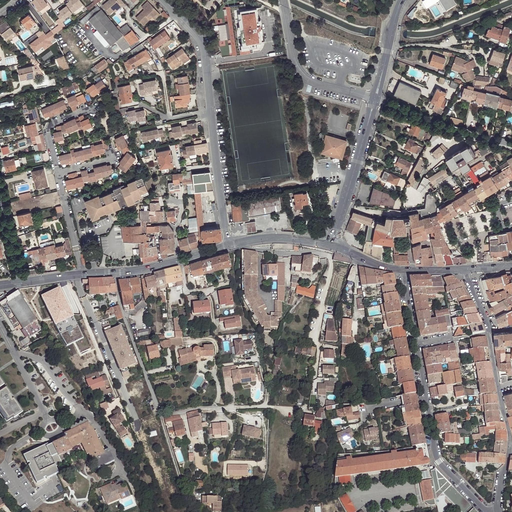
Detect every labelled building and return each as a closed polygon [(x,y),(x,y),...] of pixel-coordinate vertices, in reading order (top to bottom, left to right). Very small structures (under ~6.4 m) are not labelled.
[(43,0),(34,0),(33,1),(42,13),(49,8),(43,0)] [(66,4),(67,6),(72,13),(83,4),(80,0),(69,0),(70,1),(66,4)] [(101,0),(95,0),(93,1),(94,2),(86,8),(88,10),(96,4),(101,0)] [(125,4),(121,0),(110,0),(103,6),(111,15),(114,12),(121,6),(122,7),(125,4)] [(451,0),(440,0),(446,10),(456,4),(453,0),(452,0),(451,0)] [(153,18),(159,13),(148,2),(142,8),(144,11),(136,18),(144,26),(149,21),(148,19),(151,16),(152,17),(153,18)] [(245,9),(244,3),(225,6),(228,22),(225,23),(228,39),(231,38),(233,54),(253,51),(252,46),(256,45),(255,42),(257,41),(262,41),(260,33),(259,28),(261,28),(260,23),(259,24),(258,19),(257,11),(256,7),(245,9)] [(58,16),(60,18),(61,21),(72,13),(67,6),(59,11),(61,14),(58,16)] [(90,19),(99,12),(97,8),(80,20),(83,24),(90,19)] [(117,28),(102,9),(99,12),(90,19),(93,22),(94,23),(112,45),(116,42),(123,36),(117,28)] [(24,23),(22,24),(25,28),(27,27),(29,29),(33,26),(34,27),(37,25),(29,15),(22,20),(24,23)] [(57,20),(63,28),(66,26),(64,24),(61,21),(60,18),(57,20)] [(7,21),(0,26),(0,30),(6,39),(10,36),(13,33),(15,36),(17,35),(7,21)] [(500,39),(499,42),(506,44),(511,28),(508,27),(496,23),(495,27),(492,26),(491,30),(488,29),(486,36),(489,37),(490,36),(500,39)] [(131,46),(141,40),(127,25),(121,29),(118,26),(117,28),(123,36),(131,46)] [(176,30),(173,26),(167,30),(170,35),(176,30)] [(39,37),(30,44),(35,52),(43,46),(42,45),(45,43),(48,47),(52,44),(50,41),(55,37),(54,35),(51,31),(46,35),(45,33),(41,36),(41,37),(39,38),(39,37)] [(153,40),(150,42),(155,49),(159,46),(162,44),(170,38),(165,31),(153,40)] [(131,46),(123,36),(116,42),(124,51),(131,46)] [(143,43),(134,49),(131,51),(133,54),(137,52),(137,53),(145,48),(143,43)] [(181,61),(182,62),(188,57),(182,48),(165,60),(171,68),(175,66),(176,68),(181,65),(179,62),(181,61)] [(151,56),(147,50),(135,56),(140,64),(147,59),(151,57),(151,56)] [(502,63),(505,54),(503,53),(493,50),(489,63),(502,67),(503,63),(502,63)] [(433,54),(429,63),(433,64),(432,65),(441,69),(445,58),(433,54)] [(57,58),(60,65),(62,64),(64,69),(67,69),(70,68),(65,58),(64,55),(61,57),(58,58),(57,58)] [(140,64),(135,56),(125,63),(125,64),(129,69),(129,70),(134,68),(140,64)] [(468,76),(470,80),(476,77),(471,68),(476,65),(473,59),(468,61),(463,63),(462,63),(463,59),(455,57),(452,66),(459,69),(458,71),(461,72),(464,70),(465,72),(463,73),(465,78),(466,77),(468,76)] [(111,67),(114,64),(109,60),(106,61),(105,60),(95,66),(99,73),(109,66),(110,67),(110,66),(111,67)] [(33,66),(35,76),(43,72),(43,71),(45,70),(43,68),(42,68),(40,65),(35,68),(35,65),(33,66)] [(20,82),(36,78),(35,76),(33,66),(19,69),(20,74),(18,74),(20,82)] [(187,83),(189,82),(188,75),(178,77),(179,83),(180,88),(181,95),(176,96),(177,107),(184,106),(184,103),(188,102),(191,102),(190,98),(192,98),(190,89),(189,89),(187,83)] [(475,85),(477,85),(479,85),(486,85),(489,84),(490,77),(476,76),(476,81),(476,83),(474,83),(474,84),(475,85)] [(145,91),(150,90),(158,89),(156,79),(143,82),(144,84),(139,85),(141,94),(146,93),(145,91)] [(107,88),(102,80),(95,85),(94,84),(87,89),(92,96),(100,92),(100,93),(107,88)] [(451,80),(449,86),(456,89),(459,83),(451,80)] [(65,94),(80,87),(78,82),(72,83),(72,84),(63,88),(65,94)] [(421,91),(400,82),(394,95),(403,99),(402,101),(406,103),(407,101),(412,103),(410,106),(414,108),(421,91)] [(499,97),(501,92),(502,89),(495,86),(495,89),(494,90),(499,91),(497,96),(499,97)] [(462,97),(471,100),(473,90),(466,88),(464,87),(464,88),(463,92),(462,97)] [(446,93),(437,88),(430,102),(434,104),(431,110),(440,114),(446,102),(447,100),(443,98),(446,93)] [(122,102),(133,101),(131,94),(133,94),(132,90),(121,92),(121,96),(120,96),(122,102)] [(471,100),(483,103),(486,93),(484,93),(478,91),(473,90),(471,100)] [(483,103),(497,106),(499,97),(497,96),(486,93),(483,103)] [(87,101),(83,94),(76,97),(79,103),(80,104),(87,101)] [(75,95),(67,98),(73,112),(77,110),(77,108),(75,105),(76,105),(79,103),(76,97),(75,95)] [(509,110),(511,100),(507,99),(503,98),(499,97),(497,106),(509,110)] [(60,112),(63,110),(68,108),(64,100),(42,109),(45,118),(50,116),(49,116),(53,115),(53,116),(60,113),(60,112)] [(24,109),(23,110),(24,114),(28,113),(30,123),(31,122),(36,121),(39,120),(36,107),(31,108),(24,109)] [(120,109),(120,110),(121,113),(127,112),(129,121),(137,119),(138,121),(147,119),(145,110),(141,111),(140,108),(129,110),(128,107),(120,109)] [(70,121),(74,131),(79,129),(79,130),(83,128),(84,130),(93,127),(89,118),(85,120),(84,117),(83,115),(79,117),(79,118),(80,121),(77,122),(76,119),(75,118),(70,121)] [(462,126),(463,120),(451,116),(449,122),(462,126)] [(58,132),(54,133),(56,142),(64,140),(62,134),(68,133),(74,131),(70,121),(64,123),(64,124),(57,127),(57,128),(58,132)] [(198,132),(196,123),(187,124),(188,127),(181,128),(180,125),(172,127),(172,131),(173,137),(182,135),(182,133),(186,133),(189,132),(189,134),(198,132)] [(30,137),(37,135),(35,124),(24,127),(27,138),(30,137)] [(413,124),(411,128),(409,131),(422,138),(423,135),(425,132),(426,130),(413,124)] [(158,135),(159,136),(164,135),(163,129),(157,130),(157,129),(141,132),(143,140),(147,139),(155,137),(155,136),(158,135)] [(452,135),(439,131),(438,135),(438,137),(451,140),(452,135)] [(337,153),(338,155),(339,155),(340,154),(341,154),(342,153),(343,148),(344,148),(346,142),(344,141),(344,140),(343,139),(342,139),(341,139),(340,139),(340,140),(339,140),(340,137),(332,135),(332,137),(323,135),(323,133),(320,132),(317,144),(323,145),(321,153),(327,154),(330,154),(330,155),(334,154),(337,153)] [(45,146),(42,134),(37,135),(30,137),(33,145),(37,144),(38,148),(45,146)] [(122,157),(131,164),(135,159),(127,152),(129,150),(123,135),(114,138),(116,142),(118,146),(117,147),(118,150),(121,148),(124,155),(122,157)] [(409,138),(406,143),(404,148),(414,152),(417,153),(418,151),(420,147),(417,145),(414,143),(415,141),(409,138)] [(106,139),(104,139),(102,140),(103,143),(95,146),(95,145),(90,146),(91,147),(83,150),(85,159),(89,157),(97,155),(97,154),(101,153),(105,152),(104,150),(108,149),(106,139)] [(196,153),(208,151),(207,143),(201,144),(200,140),(194,141),(195,145),(196,153)] [(479,149),(475,152),(478,158),(483,155),(496,147),(488,145),(484,144),(479,149)] [(190,153),(196,153),(195,145),(187,146),(187,149),(183,150),(184,158),(188,157),(187,154),(190,153)] [(476,155),(474,152),(470,146),(468,148),(467,146),(460,151),(460,150),(453,155),(446,160),(453,170),(458,167),(459,169),(461,168),(468,164),(467,162),(469,160),(472,159),(474,157),(473,156),(476,155)] [(9,147),(2,148),(3,155),(10,153),(9,147)] [(431,154),(436,160),(444,153),(439,147),(431,154)] [(330,154),(327,154),(335,156),(335,158),(338,157),(342,158),(344,148),(343,148),(342,153),(341,154),(340,154),(339,155),(338,155),(337,153),(334,154),(330,155),(330,154)] [(161,168),(162,168),(169,166),(174,165),(174,163),(173,160),(172,160),(171,154),(172,154),(171,149),(158,151),(159,158),(161,168)] [(71,153),(59,156),(62,165),(66,164),(70,163),(70,164),(78,162),(77,161),(82,159),(85,159),(83,150),(74,152),(74,150),(70,151),(71,153)] [(120,163),(118,167),(125,172),(131,164),(122,157),(119,162),(120,163)] [(404,168),(401,174),(406,177),(412,164),(407,161),(399,157),(396,165),(404,168)] [(409,182),(413,184),(417,177),(416,176),(416,175),(417,174),(419,174),(423,166),(420,165),(419,165),(422,160),(419,158),(417,162),(416,163),(411,172),(408,177),(406,182),(407,183),(408,182),(409,182)] [(14,159),(5,161),(7,172),(17,170),(14,159)] [(511,168),(507,161),(500,165),(503,170),(509,180),(511,176),(511,168)] [(481,162),(471,168),(481,183),(488,194),(498,188),(492,177),(489,173),(488,171),(480,176),(477,171),(485,167),(481,162)] [(100,166),(103,177),(110,175),(109,173),(113,172),(112,169),(110,165),(107,165),(107,164),(100,166)] [(470,166),(468,164),(461,168),(462,171),(463,173),(471,168),(470,166)] [(82,172),(82,176),(84,182),(90,180),(90,181),(97,180),(97,178),(103,177),(100,166),(94,168),(94,169),(95,171),(88,173),(87,170),(87,169),(81,171),(82,172)] [(447,176),(449,175),(445,168),(429,178),(433,185),(434,184),(442,179),(447,176)] [(481,183),(471,168),(463,173),(466,177),(470,175),(473,179),(469,181),(471,183),(474,188),(481,183)] [(44,169),(32,172),(34,180),(37,180),(38,182),(37,182),(38,184),(39,189),(48,187),(44,169)] [(193,178),(193,173),(193,170),(183,172),(184,179),(193,178)] [(499,173),(505,184),(509,180),(503,170),(499,173)] [(214,189),(211,171),(193,173),(193,178),(194,183),(195,192),(200,191),(214,189)] [(387,181),(387,180),(390,174),(385,171),(381,179),(387,181)] [(68,190),(85,185),(84,182),(82,176),(78,177),(77,173),(77,172),(68,174),(69,175),(69,179),(65,180),(66,182),(68,190)] [(183,172),(173,173),(174,182),(169,182),(170,189),(181,188),(180,179),(184,179),(183,172)] [(390,174),(387,180),(397,185),(397,184),(400,186),(403,179),(400,178),(400,177),(391,173),(390,174)] [(492,177),(498,188),(505,184),(499,173),(495,175),(492,177)] [(148,191),(142,177),(128,183),(129,185),(122,188),(121,186),(113,189),(114,191),(100,197),(99,195),(92,198),(93,200),(86,203),(92,218),(99,214),(98,213),(105,210),(106,211),(121,205),(121,204),(127,201),(128,203),(135,200),(134,197),(141,194),(148,191)] [(470,190),(468,192),(474,202),(481,199),(474,188),(471,183),(466,186),(470,190)] [(474,188),(481,199),(488,194),(481,183),(477,186),(474,188)] [(380,190),(371,186),(369,202),(380,203),(382,203),(382,204),(394,205),(394,196),(383,191),(380,190)] [(426,207),(408,210),(409,215),(397,217),(397,218),(393,218),(393,217),(389,217),(389,218),(387,217),(386,223),(369,217),(369,218),(353,212),(351,217),(352,218),(362,222),(364,223),(368,224),(393,233),(393,236),(397,236),(402,236),(402,238),(406,238),(406,233),(406,223),(410,222),(419,219),(419,213),(426,213),(428,212),(430,212),(431,216),(438,215),(438,213),(435,198),(431,192),(434,190),(434,189),(430,192),(430,193),(427,194),(426,207)] [(204,230),(200,191),(195,192),(195,193),(197,216),(198,224),(199,229),(199,230),(204,230)] [(461,191),(454,195),(456,199),(463,194),(461,191)] [(465,194),(463,194),(470,205),(474,202),(468,192),(465,194)] [(296,198),(297,204),(302,203),(303,204),(309,203),(307,193),(304,194),(303,193),(295,194),(296,198)] [(463,194),(456,199),(463,210),(468,206),(470,205),(463,194)] [(249,207),(250,217),(282,211),(281,204),(280,196),(248,201),(249,207)] [(160,209),(159,198),(151,199),(152,210),(160,209)] [(456,199),(451,202),(458,213),(463,210),(456,199)] [(232,201),(233,209),(241,208),(241,200),(232,201)] [(451,202),(446,205),(453,215),(458,213),(451,202)] [(441,212),(438,213),(438,215),(440,223),(443,221),(446,220),(453,215),(446,205),(439,209),(441,212)] [(63,216),(63,215),(61,206),(56,207),(57,210),(59,210),(60,212),(57,213),(58,215),(54,216),(54,219),(56,218),(63,216)] [(250,217),(249,207),(241,208),(233,209),(234,222),(250,220),(250,217)] [(163,209),(160,209),(152,210),(150,210),(150,220),(163,219),(163,209)] [(146,221),(150,220),(150,210),(140,210),(141,220),(142,220),(142,224),(142,229),(140,229),(140,224),(123,225),(124,241),(139,242),(141,256),(147,255),(147,246),(147,244),(146,221)] [(174,210),(166,211),(168,221),(171,220),(174,220),(176,220),(175,210),(174,210)] [(30,214),(30,213),(18,216),(19,220),(21,226),(32,223),(30,214)] [(440,223),(438,215),(431,216),(426,218),(423,218),(425,223),(427,232),(431,231),(435,230),(437,237),(444,236),(443,232),(442,229),(440,223)] [(188,217),(189,225),(198,224),(197,216),(188,217)] [(360,226),(362,222),(352,218),(347,229),(347,231),(356,234),(357,232),(358,233),(360,226)] [(410,222),(413,232),(421,230),(420,224),(425,223),(423,218),(419,219),(410,222)] [(257,227),(256,221),(246,223),(247,228),(247,233),(257,231),(257,227)] [(427,232),(425,223),(420,224),(421,230),(423,239),(429,237),(428,234),(427,232)] [(368,224),(368,226),(363,251),(370,255),(373,241),(394,244),(393,241),(393,236),(393,233),(368,224)] [(222,239),(220,228),(204,230),(199,230),(199,231),(200,241),(209,240),(222,239)] [(421,230),(413,232),(412,232),(413,242),(417,241),(420,240),(423,239),(421,230)] [(198,241),(200,241),(199,231),(195,231),(196,234),(187,237),(190,249),(199,246),(198,241)] [(499,234),(500,242),(507,242),(509,242),(507,232),(499,234)] [(181,252),(190,249),(187,237),(186,234),(178,236),(178,239),(181,252)] [(490,235),(490,243),(500,242),(499,234),(490,235)] [(432,239),(435,252),(443,252),(451,252),(447,244),(446,241),(444,236),(437,237),(432,237),(431,237),(432,239)] [(174,250),(173,237),(166,238),(166,244),(160,245),(161,253),(166,252),(174,250)] [(63,245),(55,247),(56,251),(57,257),(58,257),(59,260),(68,258),(69,255),(69,254),(73,253),(70,241),(69,240),(66,241),(66,243),(63,245)] [(38,249),(41,259),(47,258),(47,260),(57,257),(56,251),(55,247),(54,244),(53,241),(48,242),(49,246),(41,248),(38,248),(38,249)] [(491,251),(507,249),(507,242),(500,242),(490,243),(491,251)] [(415,264),(423,264),(422,249),(421,244),(413,246),(415,264)] [(157,253),(155,245),(149,246),(147,246),(147,255),(150,255),(157,253)] [(422,249),(423,264),(434,264),(433,258),(432,252),(430,247),(422,249)] [(41,259),(38,249),(32,251),(33,253),(35,263),(41,262),(41,259)] [(258,254),(242,251),(241,292),(243,292),(243,296),(244,297),(246,301),(253,313),(253,314),(255,317),(259,323),(262,328),(264,328),(264,331),(271,330),(271,328),(276,328),(278,328),(277,321),(279,321),(279,318),(280,319),(281,316),(281,315),(281,313),(275,314),(274,314),(275,318),(271,319),(270,318),(268,318),(263,311),(266,309),(256,294),(258,254)] [(484,257),(483,259),(483,262),(497,261),(497,257),(497,256),(491,256),(491,251),(485,252),(484,257)] [(228,252),(219,255),(222,267),(231,265),(228,252)] [(443,252),(435,252),(437,265),(445,265),(445,264),(445,259),(443,252)] [(451,252),(443,252),(445,259),(445,264),(454,263),(453,259),(452,257),(451,252)] [(343,256),(335,253),(334,259),(342,261),(343,256)] [(409,264),(408,255),(405,255),(399,256),(399,254),(394,255),(395,262),(395,264),(409,264)] [(142,263),(158,259),(158,257),(151,259),(150,255),(147,255),(141,256),(141,261),(142,263)] [(222,267),(219,255),(210,257),(213,269),(222,267)] [(292,257),(292,265),(296,265),(295,273),(310,275),(312,263),(313,258),(313,256),(302,257),(292,257)] [(213,269),(210,257),(201,260),(205,272),(213,269)] [(193,275),(205,272),(201,260),(190,263),(193,275)] [(277,277),(277,266),(272,266),(272,264),(269,264),(269,263),(262,263),(262,277),(263,277),(263,281),(267,280),(267,277),(277,277)] [(356,273),(355,267),(353,266),(351,268),(346,285),(352,287),(354,282),(356,273)] [(179,267),(172,269),(175,282),(182,281),(179,267)] [(365,269),(359,268),(362,285),(366,285),(367,285),(365,269)] [(163,271),(153,273),(154,276),(157,287),(157,288),(160,288),(160,290),(166,288),(166,285),(167,284),(175,282),(172,269),(163,271)] [(374,271),(365,269),(367,285),(377,284),(374,271)] [(382,272),(374,271),(377,284),(378,288),(382,287),(385,287),(384,283),(383,276),(382,272)] [(387,275),(383,276),(384,283),(385,287),(396,285),(394,274),(387,275)] [(488,278),(486,279),(490,290),(494,289),(505,286),(504,284),(506,284),(505,280),(509,279),(507,276),(507,274),(501,276),(488,278)] [(154,276),(145,278),(144,279),(145,282),(147,289),(157,287),(154,276)] [(432,288),(444,287),(441,276),(430,277),(432,288)] [(444,277),(444,279),(448,286),(448,287),(461,284),(456,280),(452,277),(448,276),(444,277)] [(411,281),(412,288),(432,288),(430,277),(410,278),(411,281)] [(141,293),(138,278),(129,280),(131,295),(141,293)] [(104,279),(98,280),(100,294),(106,294),(104,279)] [(113,279),(104,279),(106,294),(110,293),(116,293),(113,279)] [(89,286),(90,295),(100,294),(98,280),(88,280),(89,283),(89,286)] [(118,281),(125,311),(131,314),(130,310),(134,307),(131,295),(129,280),(118,281)] [(305,296),(313,299),(315,288),(313,287),(309,290),(305,289),(305,286),(300,284),(299,287),(297,287),(296,292),(296,294),(303,296),(304,296),(305,296)] [(448,287),(446,288),(447,293),(450,292),(464,289),(461,284),(448,287)] [(385,287),(382,287),(382,289),(383,296),(398,294),(396,285),(385,287)] [(436,295),(445,294),(444,287),(432,288),(412,288),(413,296),(426,295),(436,295)] [(464,289),(450,292),(454,300),(455,299),(458,299),(469,296),(464,289)] [(487,291),(492,305),(502,300),(508,297),(505,289),(495,292),(494,289),(490,290),(487,291)] [(20,290),(17,292),(32,315),(35,313),(20,290)] [(226,307),(234,306),(232,290),(219,292),(220,301),(221,306),(226,306),(226,307)] [(66,304),(61,293),(58,294),(57,291),(52,293),(52,292),(41,297),(42,301),(45,299),(47,304),(45,305),(48,313),(51,312),(53,315),(51,316),(54,321),(52,321),(56,329),(58,327),(61,332),(58,333),(64,344),(81,336),(75,322),(72,323),(70,318),(72,317),(69,309),(66,311),(63,305),(66,304)] [(0,305),(3,310),(8,307),(19,323),(23,329),(35,322),(36,321),(32,315),(17,292),(14,294),(6,299),(5,297),(3,297),(1,297),(0,297),(0,305)] [(134,307),(142,300),(141,296),(141,293),(131,295),(134,307)] [(399,302),(398,294),(383,296),(385,305),(399,302)] [(416,313),(429,311),(429,308),(429,307),(428,305),(428,304),(427,304),(427,301),(427,299),(426,295),(413,296),(415,304),(416,313)] [(506,313),(508,324),(511,323),(511,295),(508,297),(502,300),(507,306),(509,311),(507,312),(506,313)] [(472,302),(469,296),(458,299),(459,301),(461,305),(472,302)] [(246,301),(244,297),(241,298),(243,303),(251,315),(253,314),(253,313),(246,301)] [(102,308),(107,305),(106,299),(98,299),(100,309),(102,308)] [(146,306),(142,300),(134,307),(130,310),(131,314),(135,315),(143,308),(146,306)] [(489,307),(492,314),(503,308),(505,307),(507,306),(502,300),(492,305),(489,307)] [(210,312),(209,301),(194,302),(195,306),(193,306),(194,313),(198,312),(198,313),(210,312)] [(234,308),(234,306),(226,307),(226,306),(221,306),(220,301),(219,301),(221,310),(234,308)] [(401,312),(399,302),(385,305),(384,305),(386,312),(386,315),(401,312)] [(475,309),(472,302),(461,305),(464,311),(475,309)] [(123,318),(119,305),(114,307),(114,308),(111,309),(112,312),(106,314),(107,318),(116,316),(117,320),(123,318)] [(8,307),(3,310),(13,326),(19,323),(8,307)] [(478,315),(475,309),(464,311),(464,317),(478,315)] [(439,333),(448,332),(447,327),(445,316),(449,315),(448,310),(445,310),(435,312),(437,319),(439,333)] [(416,313),(418,323),(431,320),(429,311),(416,313)] [(402,319),(401,312),(386,315),(388,321),(402,319)] [(499,326),(508,324),(506,313),(505,313),(496,318),(499,326)] [(460,318),(452,319),(454,328),(458,327),(459,327),(462,327),(470,325),(482,323),(478,315),(464,317),(460,318)] [(225,325),(226,330),(241,328),(240,316),(220,318),(220,322),(225,322),(226,322),(226,324),(225,325)] [(182,337),(180,319),(174,319),(175,338),(182,337)] [(404,326),(402,319),(388,321),(389,328),(392,328),(404,326)] [(421,336),(439,333),(437,319),(431,320),(418,323),(421,336)] [(327,320),(325,341),(337,342),(337,339),(333,320),(327,320)] [(40,331),(35,322),(23,329),(25,332),(27,335),(29,338),(40,331)] [(108,323),(102,325),(123,376),(129,374),(126,367),(135,363),(132,356),(133,355),(131,352),(130,352),(124,337),(125,337),(124,334),(123,335),(120,326),(111,329),(108,323)] [(485,332),(482,323),(470,325),(473,334),(482,332),(485,332)] [(406,338),(404,326),(392,328),(394,340),(406,338)] [(459,327),(454,337),(463,336),(463,334),(462,327),(459,327)] [(151,334),(150,329),(136,331),(138,337),(151,334)] [(511,331),(503,333),(504,346),(504,348),(505,348),(511,347),(511,331)] [(504,346),(503,333),(494,334),(496,347),(504,346)] [(81,336),(64,344),(66,347),(83,338),(81,336)] [(354,338),(351,337),(342,337),(342,345),(353,345),(354,338)] [(475,349),(485,348),(488,347),(486,337),(483,337),(474,339),(475,347),(475,349)] [(183,345),(182,338),(174,338),(174,339),(175,346),(183,345)] [(408,348),(406,338),(394,340),(395,345),(396,350),(397,350),(408,348)] [(171,347),(170,339),(161,341),(162,349),(171,347)] [(242,341),(235,342),(236,357),(244,356),(244,351),(252,349),(251,341),(243,342),(242,341)] [(458,361),(455,344),(448,345),(450,357),(451,362),(458,361)] [(155,345),(152,345),(152,346),(148,347),(148,348),(147,349),(149,359),(160,358),(158,347),(155,347),(155,345)] [(196,358),(197,356),(196,354),(197,355),(199,354),(201,357),(214,356),(214,345),(204,345),(204,348),(200,349),(199,348),(198,348),(196,348),(194,349),(194,351),(193,351),(188,352),(187,349),(183,350),(179,351),(181,358),(182,361),(189,358),(189,360),(196,358)] [(342,351),(341,356),(351,360),(353,345),(342,345),(341,346),(342,351)] [(450,357),(448,345),(440,347),(441,357),(442,359),(450,357)] [(313,357),(315,348),(311,348),(308,347),(307,350),(301,349),(300,354),(313,357)] [(430,349),(432,358),(441,357),(440,347),(430,349)] [(409,356),(408,348),(397,350),(398,354),(398,358),(409,356)] [(475,364),(476,364),(486,363),(485,348),(475,349),(471,349),(469,350),(470,356),(471,356),(474,356),(475,364)] [(423,350),(425,359),(432,358),(430,349),(423,350)] [(325,351),(325,360),(334,360),(334,351),(325,351)] [(179,358),(181,365),(198,360),(197,356),(196,358),(189,360),(189,358),(182,361),(181,358),(179,358)] [(412,370),(409,356),(398,358),(393,359),(390,360),(391,365),(394,364),(396,364),(398,372),(412,370)] [(425,359),(426,367),(441,364),(443,364),(442,359),(441,357),(432,358),(425,359)] [(280,366),(280,365),(281,359),(280,359),(276,358),(274,368),(273,379),(277,379),(278,369),(279,366),(280,366)] [(447,372),(460,370),(458,361),(451,362),(448,363),(449,365),(449,368),(448,368),(449,372),(447,372)] [(506,369),(506,361),(498,361),(498,369),(506,369)] [(476,364),(478,372),(492,371),(491,363),(486,363),(476,364)] [(439,374),(442,373),(441,364),(426,367),(427,372),(428,376),(439,374)] [(233,379),(234,385),(241,384),(241,380),(251,378),(252,382),(256,382),(255,369),(237,371),(236,366),(222,368),(224,378),(233,377),(234,376),(234,379),(233,379)] [(97,369),(84,374),(86,380),(95,376),(96,379),(100,378),(97,369)] [(414,382),(412,370),(398,372),(399,378),(400,385),(403,384),(414,382)] [(442,373),(445,386),(446,385),(449,385),(452,384),(457,384),(462,383),(460,370),(447,372),(442,373)] [(478,372),(479,381),(494,380),(492,371),(478,372)] [(428,376),(430,384),(441,383),(439,374),(428,376)] [(100,391),(106,389),(105,386),(109,384),(105,375),(101,377),(100,378),(96,379),(95,376),(86,380),(85,380),(88,387),(90,387),(92,392),(96,390),(96,389),(99,387),(100,391)] [(480,390),(481,395),(484,395),(496,394),(494,380),(479,381),(480,390)] [(325,384),(319,384),(319,395),(327,395),(327,392),(335,392),(335,382),(329,382),(327,382),(327,384),(325,384)] [(416,393),(414,382),(403,384),(405,395),(416,393)] [(465,396),(464,389),(463,387),(462,383),(457,384),(458,388),(454,388),(456,398),(465,396)] [(430,388),(432,397),(439,395),(443,395),(447,394),(447,391),(446,385),(445,386),(430,388)] [(6,417),(8,419),(13,416),(14,417),(23,411),(14,398),(13,398),(12,396),(6,387),(0,391),(0,405),(7,417),(6,417)] [(418,403),(416,393),(405,395),(403,395),(405,406),(418,403)] [(484,398),(485,405),(498,404),(497,400),(497,398),(496,395),(484,396),(484,398)] [(324,406),(325,410),(331,409),(330,406),(339,405),(338,401),(325,400),(325,406),(324,406)] [(106,402),(99,404),(101,411),(108,408),(106,402)] [(420,411),(418,403),(405,406),(405,407),(406,413),(420,411)] [(119,408),(112,412),(114,416),(114,417),(114,418),(113,419),(112,417),(109,419),(119,435),(120,434),(124,431),(122,426),(120,427),(118,425),(124,420),(120,413),(121,410),(119,408)] [(351,408),(336,410),(338,418),(346,417),(347,421),(360,418),(359,412),(354,413),(355,415),(353,415),(352,413),(351,408)] [(318,409),(317,418),(327,420),(325,412),(324,412),(324,409),(318,409)] [(187,414),(189,420),(194,419),(200,417),(199,411),(198,411),(187,414)] [(421,418),(420,411),(406,413),(408,421),(421,418)] [(496,423),(500,423),(498,411),(485,412),(486,424),(496,423)] [(435,415),(437,425),(449,423),(448,418),(447,413),(435,415)] [(315,417),(304,416),(303,426),(313,427),(315,419),(315,417)] [(172,417),(164,418),(165,423),(172,421),(174,427),(168,429),(169,434),(175,432),(176,438),(186,435),(183,421),(180,422),(179,417),(172,417)] [(196,428),(202,427),(201,422),(200,417),(194,419),(196,428)] [(422,425),(421,418),(408,421),(409,427),(422,425)] [(194,419),(189,420),(192,434),(203,431),(202,427),(196,428),(194,419)] [(53,443),(56,450),(62,464),(68,461),(65,454),(73,450),(72,448),(80,445),(79,443),(81,442),(87,455),(93,452),(95,458),(93,459),(97,468),(114,460),(109,449),(104,451),(97,436),(99,435),(97,430),(94,431),(89,433),(89,432),(90,431),(89,429),(91,428),(89,424),(90,423),(89,422),(88,422),(87,420),(86,421),(84,420),(83,422),(80,421),(79,424),(78,424),(76,423),(75,426),(72,425),(71,428),(70,428),(71,430),(65,433),(65,435),(66,437),(65,438),(61,440),(53,443)] [(452,423),(449,423),(451,432),(451,435),(454,435),(458,435),(459,435),(469,435),(471,435),(471,431),(470,428),(458,430),(456,422),(452,423)] [(228,423),(213,424),(213,428),(209,429),(210,435),(213,435),(214,436),(222,435),(222,437),(229,436),(228,423)] [(437,425),(438,434),(445,433),(445,435),(451,435),(451,432),(449,423),(437,425)] [(424,434),(422,425),(409,427),(410,437),(424,434)] [(488,430),(496,429),(496,426),(488,427),(487,427),(484,427),(485,433),(484,433),(485,435),(489,435),(488,430)] [(243,437),(254,439),(259,440),(261,430),(251,428),(244,427),(243,430),(245,431),(245,432),(243,432),(242,436),(243,437)] [(378,427),(364,430),(365,441),(376,439),(376,435),(379,434),(378,427)] [(350,428),(336,434),(340,443),(354,437),(350,428)] [(496,441),(507,441),(507,437),(507,435),(506,430),(496,430),(496,441)] [(426,443),(424,434),(410,437),(412,446),(416,445),(426,443)] [(451,435),(445,435),(445,444),(459,444),(459,435),(458,435),(454,435),(451,435)] [(507,444),(507,441),(496,441),(495,443),(494,454),(506,454),(507,447),(507,444)] [(62,464),(56,450),(52,452),(49,445),(48,443),(24,455),(28,463),(29,462),(30,464),(29,465),(37,483),(44,480),(44,478),(46,477),(47,478),(59,473),(56,467),(62,464)] [(338,460),(335,478),(340,477),(341,485),(351,484),(350,475),(426,465),(427,465),(429,463),(429,462),(429,460),(429,459),(428,459),(428,458),(427,458),(426,458),(423,458),(422,455),(425,454),(426,454),(427,453),(427,452),(427,451),(426,443),(416,445),(416,447),(416,450),(415,451),(415,452),(397,454),(397,452),(391,452),(392,455),(352,460),(352,458),(338,460)] [(460,455),(460,458),(460,460),(466,461),(466,462),(476,462),(476,453),(460,453),(460,455)] [(494,463),(494,454),(493,454),(479,453),(479,463),(494,463)] [(505,464),(506,454),(494,454),(494,463),(505,464)] [(97,468),(98,469),(115,462),(114,460),(97,468)] [(65,470),(62,464),(56,467),(59,473),(65,470)] [(432,476),(441,475),(435,468),(433,470),(431,471),(432,476)] [(417,480),(429,478),(428,471),(416,473),(417,480)] [(477,511),(441,475),(432,476),(433,479),(433,481),(436,497),(436,499),(437,498),(442,493),(445,496),(460,511),(477,511)] [(430,482),(430,479),(420,482),(423,501),(425,501),(434,499),(433,497),(436,497),(433,481),(430,482)] [(119,495),(121,499),(122,500),(130,497),(129,494),(126,488),(123,489),(121,485),(116,486),(114,487),(115,488),(113,489),(111,486),(111,484),(105,486),(106,489),(101,491),(103,496),(105,495),(108,501),(116,498),(116,496),(119,495)] [(346,493),(340,497),(340,498),(346,495),(355,511),(346,493)] [(442,493),(437,498),(440,501),(445,496),(442,493)] [(106,505),(121,499),(119,495),(116,496),(116,498),(108,501),(105,495),(103,496),(106,505)] [(346,495),(340,498),(340,497),(337,498),(338,500),(344,511),(352,511),(355,511),(346,495)] [(213,511),(221,511),(222,496),(215,496),(215,497),(203,497),(203,504),(214,505),(213,511)] [(447,505),(446,503),(445,502),(445,501),(445,499),(445,497),(445,496),(440,501),(437,498),(436,499),(438,506),(438,511),(445,511),(446,511),(447,510),(448,508),(448,506),(447,505)]
